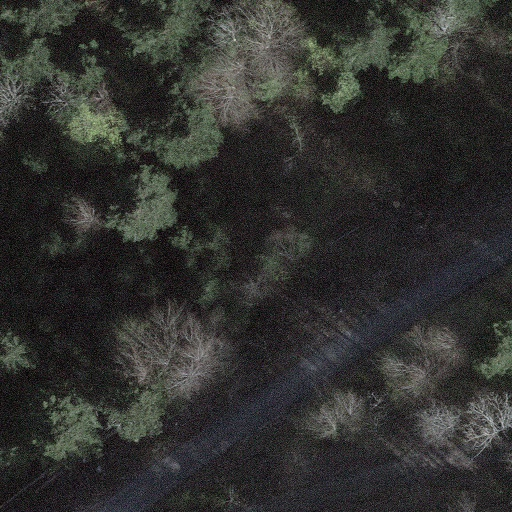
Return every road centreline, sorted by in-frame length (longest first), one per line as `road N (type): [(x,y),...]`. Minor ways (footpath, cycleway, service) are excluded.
road 1 (unclassified): [(511,239),(127,511)]
road 2 (track): [(265,511),(511,433)]
